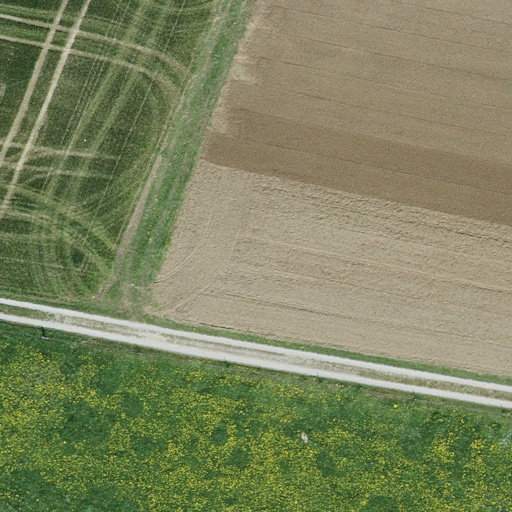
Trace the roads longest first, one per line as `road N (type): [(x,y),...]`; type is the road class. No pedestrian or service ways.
road 1 (track): [(511,396),(0,315)]
road 2 (track): [(247,0),(107,331)]
